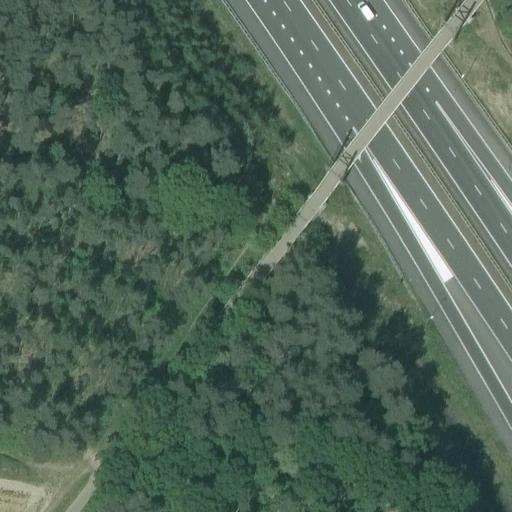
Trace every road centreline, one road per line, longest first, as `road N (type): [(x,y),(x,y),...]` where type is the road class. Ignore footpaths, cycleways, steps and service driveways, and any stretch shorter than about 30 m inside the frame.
road 1 (track): [(189,366),(171,352),(279,209),(135,0)]
road 2 (track): [(445,496),(88,459),(46,511)]
road 3 (motorway): [(360,116),(413,249),(511,418)]
road 4 (motorway): [(511,243),(343,0)]
road 5 (motorway): [(360,116),(511,342)]
road 6 (motorway): [(511,194),(372,0)]
road 7 (motorway): [(277,0),(360,116)]
road 8 (track): [(171,352),(88,459)]
